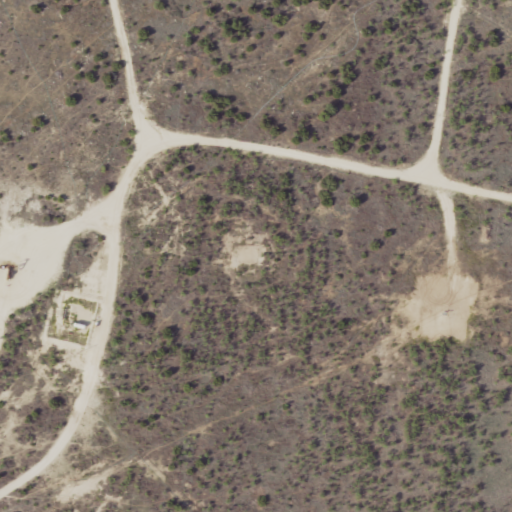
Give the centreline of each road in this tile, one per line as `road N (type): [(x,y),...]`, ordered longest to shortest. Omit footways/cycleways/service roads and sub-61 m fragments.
road 1 (track): [(3,511),(176,471),(301,415),(446,209),(511,175),(69,137),(69,334),(29,500)]
road 2 (track): [(511,226),(176,148),(69,137)]
